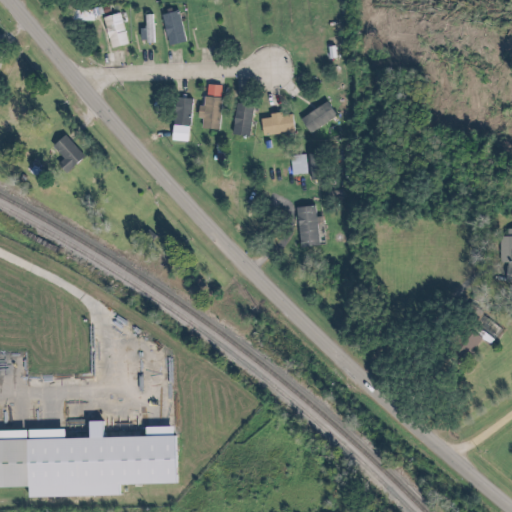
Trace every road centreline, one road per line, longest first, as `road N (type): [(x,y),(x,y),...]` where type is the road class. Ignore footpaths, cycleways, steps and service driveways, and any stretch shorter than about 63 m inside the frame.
road 1 (residential): [(508,511),(387,413),(281,309),(0,0)]
road 2 (residential): [(65,79),(265,72)]
